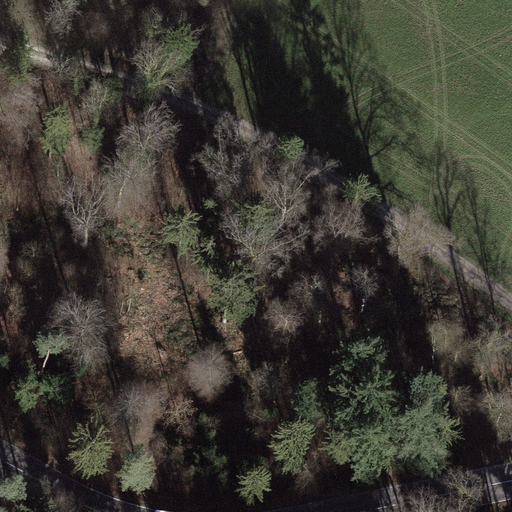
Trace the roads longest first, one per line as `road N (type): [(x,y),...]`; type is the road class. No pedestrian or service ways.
road 1 (track): [(0,45),(206,112),(358,194),(511,303)]
road 2 (tertiary): [(511,480),(356,511)]
road 3 (tertiary): [(118,511),(0,460)]
